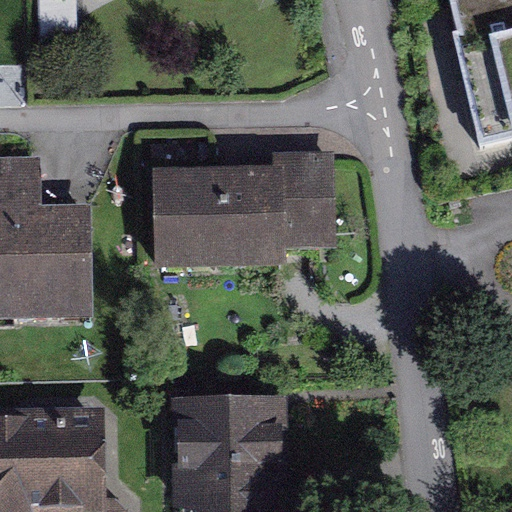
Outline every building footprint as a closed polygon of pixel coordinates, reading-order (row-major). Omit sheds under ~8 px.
[(511,0),(455,0),(466,44),(459,45),(483,148),(511,141),(511,0)] [(46,146),(0,147),(0,299),(95,298),(93,197),(47,198),(46,146)] [(281,163),(160,164),(161,256),(297,254),(297,235),(340,234),(339,146),(281,147),(281,163)] [(300,511),(302,394),(182,392),(180,511),(300,511)] [(103,400),(0,402),(0,511),(22,511),(32,502),(69,501),(69,511),(126,511),(126,499),(105,499),(103,400)]
